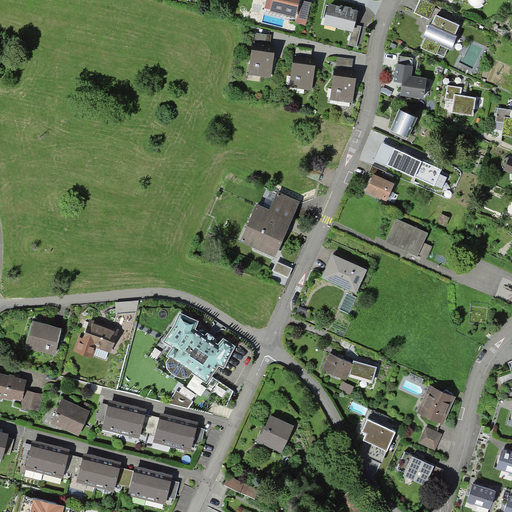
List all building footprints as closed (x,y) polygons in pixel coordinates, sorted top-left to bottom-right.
[(296,0),(268,0),(266,9),(293,15),(296,0)] [(309,3),(300,0),(294,22),(303,25),(309,3)] [(434,7),(419,1),(414,14),(429,20),(434,7)] [(354,9),(325,3),(320,25),(350,31),(354,9)] [(459,24),(432,13),(417,49),(432,55),(437,43),(449,47),(459,24)] [(362,27),(353,25),(347,46),(356,49),(362,27)] [(271,80),(275,48),(270,48),(272,33),(253,31),(247,77),(271,80)] [(313,94),(318,62),(313,62),(315,47),(296,45),(289,91),(313,94)] [(353,105),(358,74),(353,73),(355,58),(336,56),(329,102),(353,105)] [(408,64),(393,63),(391,84),(399,84),(398,97),(421,99),(423,79),(407,77),(408,64)] [(460,87),(445,85),(444,100),(451,101),(449,113),(471,115),(473,97),(459,96),(460,87)] [(510,109),(495,107),(493,122),(502,123),(501,134),(511,135),(511,118),(509,118),(510,109)] [(414,116),(397,110),(388,134),(404,140),(414,116)] [(431,164),(410,155),(402,174),(423,183),(431,164)] [(511,158),(507,156),(501,169),(511,173),(511,158)] [(395,168),(373,159),(368,171),(391,179),(395,168)] [(391,184),(370,174),(362,191),(383,201),(391,184)] [(254,203),(237,244),(277,260),(300,204),(278,195),(271,211),(254,203)] [(424,233),(394,220),(384,242),(413,255),(424,233)] [(328,255),(319,278),(352,292),(362,269),(328,255)] [(132,329),(136,311),(127,309),(123,327),(132,329)] [(200,323),(178,314),(174,324),(164,342),(174,349),(168,358),(171,359),(169,362),(169,364),(170,371),(176,376),(183,379),(191,378),(192,374),(208,382),(221,366),(226,369),(237,347),(227,340),(221,346),(215,342),(217,338),(210,334),(208,337),(197,330),(200,323)] [(119,331),(89,321),(80,343),(112,353),(119,331)] [(62,329),(30,322),(25,347),(57,353),(62,329)] [(350,363),(327,354),(320,371),(346,381),(348,374),(370,381),(374,367),(351,360),(350,363)] [(24,381),(0,374),(0,398),(0,397),(12,400),(13,398),(19,400),(24,381)] [(416,410),(442,423),(452,396),(427,385),(416,410)] [(42,395),(26,390),(20,408),(37,413),(42,395)] [(89,413),(62,399),(50,421),(78,435),(89,413)] [(126,404),(109,400),(101,429),(119,434),(126,404)] [(144,409),(126,404),(119,434),(137,438),(144,409)] [(180,417),(162,413),(155,443),(172,447),(180,417)] [(293,427),(267,416),(257,440),(281,451),(293,427)] [(198,422),(180,417),(172,447),(190,452),(192,444),(197,427),(198,422)] [(396,436),(368,424),(363,436),(368,438),(365,445),(371,447),(384,452),(388,454),(396,436)] [(205,429),(197,427),(192,444),(201,446),(205,429)] [(441,434),(424,427),(417,442),(434,449),(441,434)] [(10,433),(0,430),(0,462),(3,463),(10,433)] [(51,445),(32,440),(25,470),(44,475),(51,445)] [(71,450),(51,445),(44,475),(63,479),(71,450)] [(367,456),(379,462),(384,452),(371,447),(367,456)] [(511,452),(502,450),(497,466),(511,470),(511,452)] [(103,457),(84,452),(76,483),(95,487),(103,457)] [(433,468),(404,453),(396,471),(425,486),(431,471),(433,468)] [(122,462),(103,457),(95,487),(114,492),(122,462)] [(154,471),(135,466),(128,493),(131,494),(131,496),(146,500),(154,471)] [(173,475),(154,471),(146,500),(165,505),(167,497),(173,475)] [(441,476),(431,471),(425,486),(435,491),(441,476)] [(179,482),(172,480),(167,497),(175,499),(179,482)] [(496,491),(472,483),(466,500),(491,507),(496,491)] [(27,496),(23,511),(75,511),(76,510),(27,496)] [(352,511),(372,511),(360,496),(347,505),(352,511)] [(511,511),(511,497),(506,496),(500,511),(511,511)]
